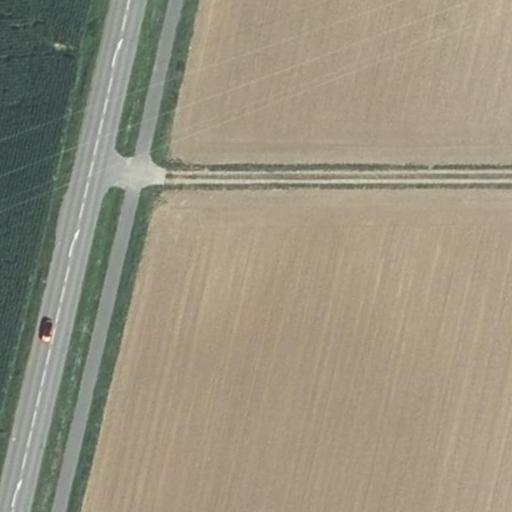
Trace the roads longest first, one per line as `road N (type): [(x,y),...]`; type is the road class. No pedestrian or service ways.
road 1 (secondary): [(11,511),(128,0)]
road 2 (track): [(90,176),(511,177)]
